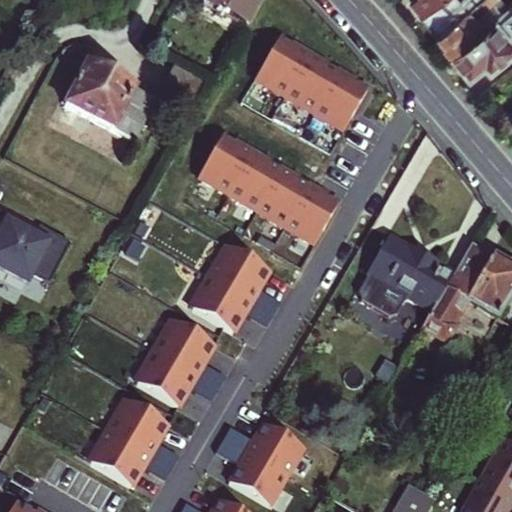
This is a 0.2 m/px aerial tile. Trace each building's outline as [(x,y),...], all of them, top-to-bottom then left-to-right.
[(206,0),(204,5),(250,29),(264,0),(206,0)] [(438,0),(412,0),(423,12),(438,0)] [(438,0),(423,12),(440,32),(478,0),(438,0)] [(478,0),(440,32),(456,51),(503,11),(496,3),(499,0),(478,0)] [(511,3),(503,11),(456,51),(474,73),(488,62),(493,68),(511,52),(511,3)] [(256,82),(285,99),(308,60),(279,43),(256,82)] [(314,115),(336,76),(308,60),(285,99),(314,115)] [(143,98),(87,66),(58,123),(84,137),(91,126),(132,147),(148,120),(137,114),(143,103),(143,98)] [(185,113),(193,98),(200,85),(174,72),(159,99),(185,113)] [(314,115),(343,132),(366,93),(336,76),(314,115)] [(199,178),(228,196),(252,157),(223,139),(199,178)] [(228,196),(258,214),(281,174),(252,157),(228,196)] [(258,214),(286,229),(309,190),(281,174),(258,214)] [(286,229),(315,246),(338,207),(309,190),(286,229)] [(55,278),(74,237),(46,225),(43,228),(0,206),(0,265),(32,283),(38,271),(55,278)] [(403,300),(430,316),(454,277),(443,271),(444,269),(406,247),(405,249),(388,239),(353,300),(390,322),(403,300)] [(397,372),(416,384),(440,343),(446,347),(458,327),(455,326),(460,317),(472,324),(479,312),(495,322),(511,293),(511,274),(470,249),(454,277),(430,316),(397,372)] [(226,254),(208,285),(249,308),(267,277),(226,254)] [(208,285),(190,315),(230,339),(249,308),(208,285)] [(172,327),(153,358),(194,382),(212,351),(172,327)] [(153,358),(135,389),(176,413),(194,382),(153,358)] [(107,437),(148,460),(166,430),(125,406),(107,437)] [(244,459),(284,482),(301,454),(260,431),(244,459)] [(107,437),(89,467),(129,491),(148,460),(107,437)] [(511,445),(501,440),(478,481),(511,499),(511,497),(511,445)] [(284,482),(244,459),(227,488),(268,511),(284,482)] [(478,481),(460,511),(504,511),(511,499),(478,481)] [(409,490),(395,511),(428,511),(433,504),(409,490)] [(35,511),(18,502),(11,511),(35,511)]
